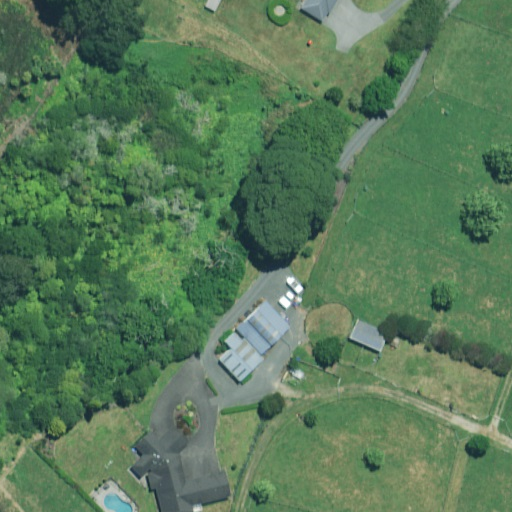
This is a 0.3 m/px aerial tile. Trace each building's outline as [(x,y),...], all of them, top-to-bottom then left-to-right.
[(221,0),(208,0),(205,7),(214,12),(221,0)] [(306,0),(301,9),(322,23),(337,0),(306,0)] [(291,328),(265,301),(250,316),(251,317),(237,331),(244,337),(219,361),(240,383),(264,360),(261,357),(291,328)] [(388,335),(358,322),(350,339),(380,352),(388,335)] [(457,395),(435,385),(429,399),(452,409),(457,395)] [(184,483),(182,450),(189,443),(163,418),(134,447),(143,456),(127,472),(160,504),(160,511),(201,511),(203,511),(202,506),(230,500),(224,473),(184,483)]
